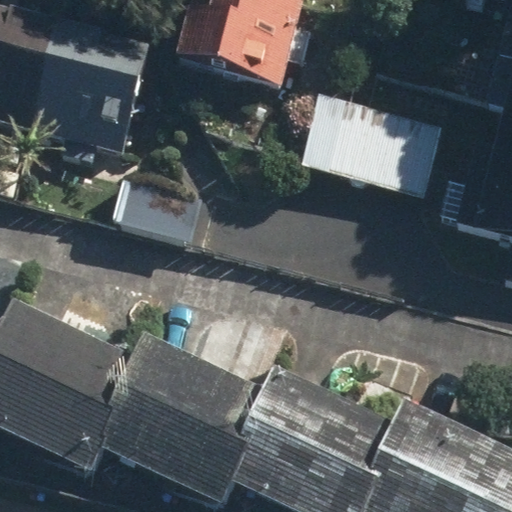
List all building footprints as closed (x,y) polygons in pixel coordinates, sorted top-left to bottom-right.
[(188,0),(171,72),(283,100),(308,0),(188,0)] [(511,0),(501,0),(511,2),(511,14),(490,109),(505,112),(495,154),(469,148),(449,230),(511,245),(511,267),(505,296),(511,298),(511,0)] [(148,56),(0,24),(0,132),(126,159),(148,56)] [(435,129),(312,103),(296,178),(419,205),(435,129)] [(204,206),(115,192),(108,237),(197,251),(204,206)] [(127,364),(5,315),(0,328),(0,453),(81,486),(89,466),(205,511),(216,511),(220,504),(239,511),(511,511),(511,462),(392,415),(386,430),(266,382),(261,395),(135,345),(127,364)]
